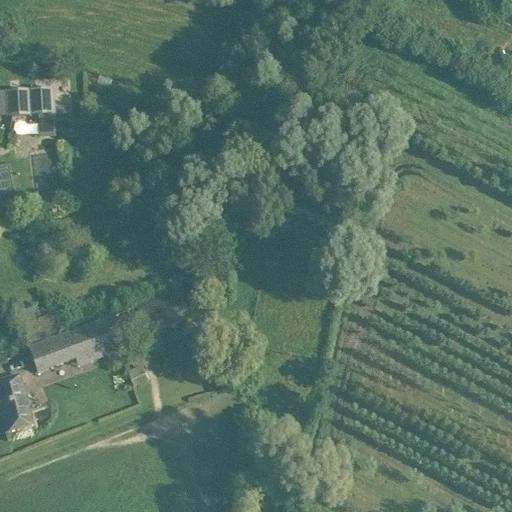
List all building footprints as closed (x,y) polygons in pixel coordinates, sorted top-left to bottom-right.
[(6,119),(56,116),(54,89),(9,92),(4,92),(6,119)] [(38,169),(40,182),(57,179),(55,166),(38,169)] [(0,168),(0,200),(14,198),(8,167),(0,168)] [(165,298),(138,308),(149,337),(176,327),(165,298)] [(114,317),(28,348),(37,374),(75,360),(124,342),(114,317)] [(142,367),(127,373),(134,390),(149,384),(142,367)] [(0,404),(8,434),(27,429),(33,427),(19,377),(0,381),(0,404)]
